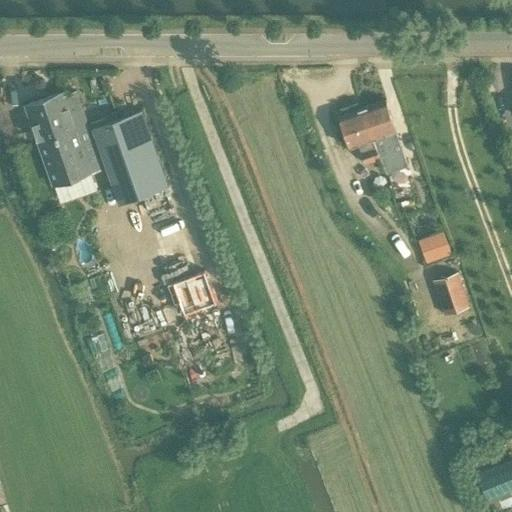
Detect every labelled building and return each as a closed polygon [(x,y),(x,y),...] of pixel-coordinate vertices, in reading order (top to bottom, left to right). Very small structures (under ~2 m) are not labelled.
[(76,91),(65,95),(64,91),(26,105),(53,184),(103,167),(76,91)] [(387,100),(363,108),(374,139),(377,148),(381,160),(385,173),(408,165),(396,131),(397,131),(387,100)] [(363,108),(340,116),(350,147),(359,144),(362,153),(377,148),(374,139),(363,108)] [(120,203),(169,186),(142,111),(93,128),(120,203)] [(381,160),(377,148),(362,153),(366,165),(381,160)] [(443,229),(418,238),(426,261),(451,252),(443,229)] [(445,311),(467,304),(456,271),(434,279),(445,311)] [(203,277),(169,287),(181,317),(212,305),(203,277)] [(490,500),(511,491),(511,461),(511,462),(505,446),(475,458),(490,500)]
